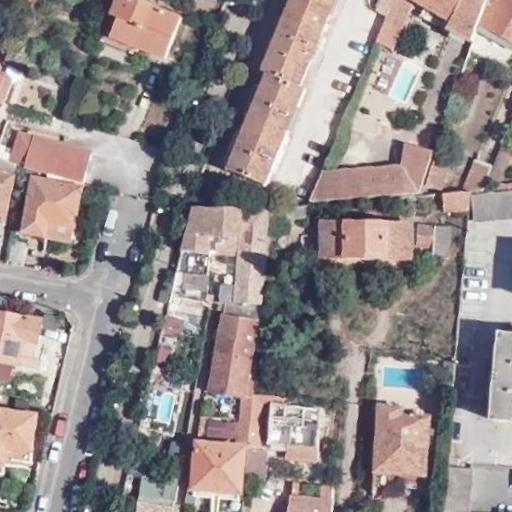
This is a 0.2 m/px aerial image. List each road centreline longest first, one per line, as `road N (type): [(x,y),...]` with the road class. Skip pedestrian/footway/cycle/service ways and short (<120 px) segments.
road 1 (residential): [(50,511),(98,302)]
road 2 (unknown): [(355,0),(280,187)]
